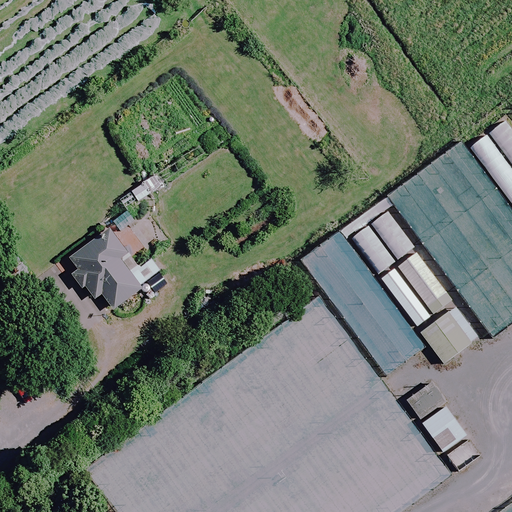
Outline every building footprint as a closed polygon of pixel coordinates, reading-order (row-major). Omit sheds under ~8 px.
[(491,136),(511,164),(511,126),(509,122),(491,136)] [(511,164),(491,136),(471,150),(511,206),(511,164)] [(511,325),(511,206),(471,150),(464,142),(386,198),(490,341),(511,325)] [(371,229),(395,263),(415,249),(390,215),(371,229)] [(131,256),(111,229),(72,258),(81,270),(73,276),(94,304),(104,297),(116,313),(147,290),(125,261),(131,256)] [(395,263),(371,229),(355,240),(380,274),(395,263)] [(425,351),(341,234),(302,262),(386,379),(425,351)] [(397,269),(434,317),(454,302),(417,254),(397,269)] [(434,317),(397,269),(382,281),(418,328),(434,317)] [(405,511),(453,477),(323,303),(91,475),(117,511),(405,511)] [(480,339),(456,308),(422,335),(445,365),(480,339)] [(420,422),(444,405),(432,388),(407,406),(420,422)] [(468,438),(447,409),(424,426),(444,455),(468,438)] [(479,459),(469,444),(449,458),(459,473),(479,459)]
